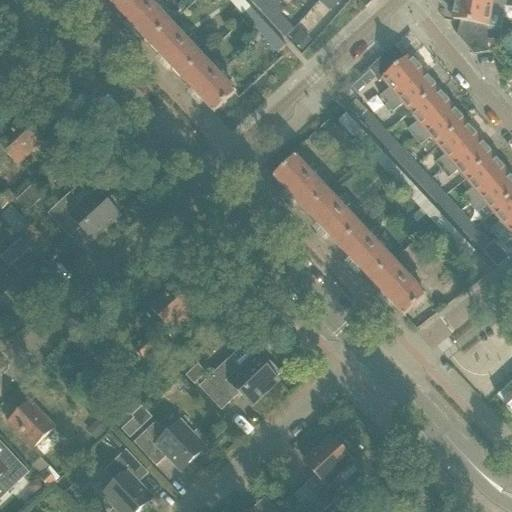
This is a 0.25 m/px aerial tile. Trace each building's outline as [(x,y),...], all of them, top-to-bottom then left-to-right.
[(106,0),(117,11),(128,0),(99,0),(102,3),(105,0),(106,0)] [(149,45),(171,25),(147,0),(128,0),(117,11),(128,23),(124,26),(132,35),(136,32),(149,45)] [(246,19),(253,12),(242,0),(235,7),(246,19)] [(262,0),(256,8),(270,24),(280,13),(286,6),(279,0),(262,0)] [(320,0),(319,1),(332,11),(342,0),(320,0)] [(490,5),(463,0),(455,0),(452,20),(486,27),(488,13),(502,15),(504,7),(490,5)] [(257,30),(264,24),(253,12),(246,19),(257,30)] [(280,13),(270,24),(281,36),(292,26),(280,13)] [(267,42),(274,35),(264,24),(257,30),(267,42)] [(181,80),(203,59),(171,25),(149,45),(161,59),(158,62),(166,71),(170,68),(181,80)] [(300,32),(292,42),(302,51),(311,41),(300,32)] [(278,53),(285,47),(274,35),(267,42),(278,53)] [(487,40),(487,48),(503,50),(504,41),(487,40)] [(380,97),(386,104),(423,73),(409,56),(405,59),(394,46),(368,70),(378,82),(382,79),(390,88),(380,97)] [(236,94),(203,59),(181,80),(192,91),(188,95),(196,102),(200,99),(214,114),(215,113),(214,112),(222,104),(223,105),(226,102),(225,101),(233,94),(234,96),(236,94)] [(402,102),(410,112),(437,90),(423,73),(386,104),(392,111),(402,102)] [(408,130),(414,137),(451,107),(437,90),(410,112),(418,122),(408,130)] [(356,100),(347,109),(358,120),(367,113),(356,100)] [(430,136),(438,145),(464,123),(451,107),(414,137),(419,144),(430,136)] [(345,115),(338,121),(346,129),(353,123),(345,115)] [(22,118),(7,131),(0,138),(0,147),(16,165),(43,140),(22,118)] [(375,120),(365,128),(376,140),(386,132),(375,120)] [(346,129),(357,141),(364,134),(353,123),(346,129)] [(435,164),(441,171),(478,140),(464,123),(438,145),(446,155),(435,164)] [(386,132),(376,140),(388,152),(397,144),(386,132)] [(357,141),(368,152),(375,146),(364,134),(357,141)] [(458,169),(466,179),(492,157),(478,140),(441,171),(447,178),(458,169)] [(386,158),(375,146),(368,152),(379,164),(386,158)] [(404,152),(395,160),(406,172),(416,164),(404,152)] [(307,214),(329,193),(295,157),(294,158),(295,159),(287,166),(286,165),(283,168),(283,169),(274,178),(274,177),(273,178),(307,214)] [(469,204),(480,195),(506,173),(492,157),(466,179),(474,188),(463,197),(469,204)] [(379,164),(390,176),(396,169),(386,158),(379,164)] [(416,164),(406,172),(418,184),(427,176),(416,164)] [(407,181),(396,169),(390,176),(400,188),(407,181)] [(480,195),(469,204),(476,212),(486,203),(493,212),(511,196),(511,180),(506,173),(480,195)] [(418,193),(407,181),(400,188),(411,199),(418,193)] [(434,184),(425,191),(436,203),(445,196),(434,184)] [(31,188),(17,201),(24,209),(27,212),(41,199),(31,188)] [(9,192),(3,198),(9,204),(15,198),(9,192)] [(95,238),(118,216),(116,213),(120,209),(110,198),(106,202),(96,192),(80,207),(70,195),(49,215),(69,237),(80,227),(82,230),(92,241),(95,238)] [(339,248),(362,228),(329,193),(307,214),(339,248)] [(411,199),(422,211),(429,204),(418,193),(411,199)] [(445,196),(436,203),(447,216),(457,208),(445,196)] [(491,230),(497,238),(511,224),(511,196),(493,212),(501,222),(491,230)] [(3,198),(0,200),(0,208),(2,210),(9,204),(3,198)] [(422,211),(433,222),(440,216),(429,204),(422,211)] [(2,219),(19,238),(30,228),(13,209),(2,219)] [(464,215),(454,223),(466,235),(475,227),(464,215)] [(451,228),(440,216),(433,222),(444,234),(451,228)] [(511,224),(497,238),(503,245),(511,236),(511,224)] [(475,227),(466,235),(476,246),(485,238),(475,227)] [(371,283),(393,262),(362,228),(339,248),(371,283)] [(444,234),(455,246),(462,239),(451,228),(444,234)] [(41,287),(45,284),(35,274),(32,271),(43,261),(22,239),(1,258),(12,270),(0,280),(0,289),(5,295),(1,299),(11,310),(15,306),(18,309),(41,287)] [(455,246),(466,258),(473,251),(462,239),(455,246)] [(493,242),(482,252),(497,268),(509,258),(493,242)] [(425,296),(393,262),(371,283),(403,317),(404,316),(403,315),(412,306),(413,308),(416,305),(415,304),(423,296),(424,297),(425,296)] [(148,306),(162,321),(169,329),(196,304),(175,281),(148,306)] [(441,287),(441,294),(445,299),(451,300),(457,296),(457,289),(453,284),(447,283),(441,287)] [(148,340),(135,352),(140,358),(153,346),(148,340)] [(275,378),(279,374),(269,364),(265,368),(255,358),(239,373),(228,361),(200,388),(221,410),(239,393),(251,406),(277,381),(275,378)] [(194,384),(204,374),(197,367),(187,377),(194,384)] [(60,378),(55,383),(61,390),(61,389),(66,385),(60,378)] [(511,381),(496,396),(507,408),(506,409),(511,414),(511,381)] [(7,423),(21,437),(42,459),(64,438),(30,401),(7,423)] [(134,418),(121,430),(130,439),(142,427),(134,418)] [(97,421),(87,431),(95,440),(105,430),(97,421)] [(202,447),(206,443),(196,432),(192,436),(180,423),(167,436),(156,424),(135,443),(156,466),(166,456),(181,472),(205,450),(202,447)] [(343,452),(348,448),(338,437),(334,441),(331,439),(304,463),(316,476),(306,486),(327,508),(347,489),(337,477),(353,462),(343,452)] [(0,499),(7,493),(27,473),(6,451),(0,457),(0,499)] [(152,500),(149,497),(137,484),(147,474),(126,452),(105,471),(116,483),(103,495),(115,509),(111,511),(138,511),(141,510),(152,500)] [(46,472),(39,478),(50,489),(57,483),(46,472)] [(35,480),(27,488),(34,496),(43,488),(35,480)]
